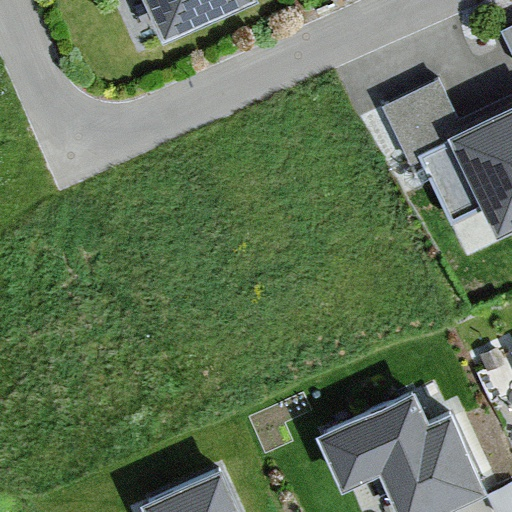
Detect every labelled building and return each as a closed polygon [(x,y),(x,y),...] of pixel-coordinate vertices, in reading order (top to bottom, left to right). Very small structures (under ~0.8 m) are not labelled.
[(139,0),(159,45),(255,4),(253,0),(139,0)] [(511,25),(500,31),(511,55),(511,25)] [(438,81),(384,108),(416,170),(423,167),(452,226),(482,211),(498,243),(511,236),(511,106),(463,130),(438,81)] [(414,391),(314,437),(342,497),(380,480),(394,511),(452,511),(488,496),(450,415),(429,424),(414,391)] [(241,511),(223,472),(139,510),(140,511),(241,511)]
